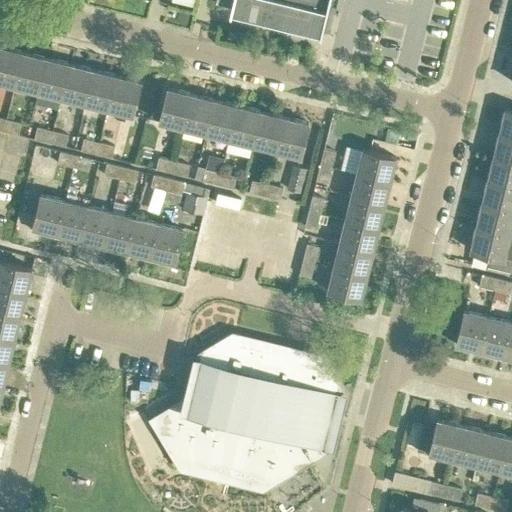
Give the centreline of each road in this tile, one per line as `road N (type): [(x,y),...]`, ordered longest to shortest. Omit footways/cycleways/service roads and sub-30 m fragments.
road 1 (residential): [(0,0),(450,112)]
road 2 (residential): [(55,317),(168,343),(196,291),(223,286),(398,329)]
road 3 (residential): [(450,112),(398,329)]
road 4 (residential): [(8,511),(55,317)]
road 5 (residential): [(389,362),(353,511)]
road 6 (residential): [(511,391),(389,362)]
